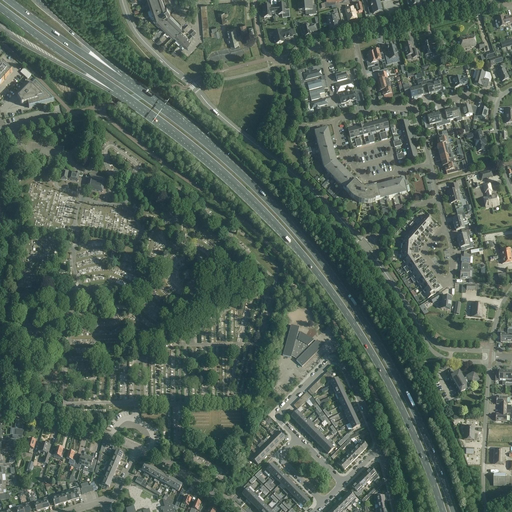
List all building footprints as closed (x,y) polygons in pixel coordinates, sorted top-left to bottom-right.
[(163,8),(160,0),(147,0),(154,19),(172,37),(173,36),(179,29),(179,30),(181,28),(168,15),(170,13),(166,7),(163,8)] [(371,8),(373,15),(382,12),(380,5),(379,1),(378,0),(369,0),(367,1),(369,8),(371,8)] [(309,16),(316,15),(315,6),(312,6),(311,2),(304,2),(304,3),(298,4),(299,11),(305,10),(305,11),(308,11),(309,16)] [(348,21),(357,19),(355,13),(363,11),(361,3),(356,5),(356,6),(348,8),(348,6),(345,7),(346,9),(345,9),(348,21)] [(274,8),(275,14),(278,13),(278,15),(286,14),(285,4),(277,5),(278,7),(274,8)] [(275,14),(274,8),(270,8),(270,6),(263,7),(264,18),(271,17),(271,14),(275,14)] [(218,13),(220,24),(228,22),(227,18),(225,19),(224,12),(218,13)] [(339,20),(338,14),(334,15),(335,17),(328,18),(329,22),(327,22),(328,26),(329,25),(330,29),(338,27),(336,21),(339,20)] [(497,18),(498,21),(496,21),(495,22),(497,28),(498,28),(507,26),(507,25),(511,23),(511,16),(505,19),(504,16),(497,18)] [(309,25),(302,27),(303,31),(302,31),(302,32),(302,34),(303,35),(304,35),(304,37),(311,35),(311,33),(317,31),(315,25),(309,26),(309,25)] [(231,49),(240,47),(238,41),(241,40),(240,36),(237,36),(235,28),(227,30),(229,38),(227,39),(228,43),(230,42),(231,49)] [(177,40),(183,33),(179,30),(179,29),(173,36),(177,40)] [(158,41),(165,33),(162,30),(155,38),(158,41)] [(283,39),(293,37),(291,30),(281,32),(281,31),(273,33),(276,44),(284,42),(283,39)] [(181,43),(187,37),(183,33),(177,40),(181,43)] [(459,38),(461,49),(468,48),(470,47),(476,46),(474,35),(459,38)] [(187,37),(181,43),(185,47),(191,41),(187,37)] [(438,41),(443,57),(447,56),(442,40),(438,41)] [(501,48),(508,46),(509,49),(511,47),(511,44),(510,45),(509,40),(499,43),(501,48)] [(423,52),(425,56),(433,54),(432,52),(437,50),(435,45),(433,46),(431,47),(429,41),(421,43),(423,48),(422,48),(423,52)] [(417,50),(413,51),(411,43),(403,45),(406,57),(412,55),(413,59),(419,57),(417,50)] [(398,60),(397,54),(396,50),(395,46),(387,48),(388,50),(387,50),(387,51),(388,51),(388,52),(388,53),(388,54),(385,54),(384,54),(387,65),(391,64),(391,62),(398,60)] [(373,51),(372,52),(373,53),(376,61),(377,61),(379,61),(382,63),(383,64),(385,63),(385,62),(383,54),(380,55),(379,50),(376,49),(376,50),(373,51)] [(377,62),(377,61),(376,61),(373,53),(372,52),(369,53),(367,55),(369,56),(371,64),(377,62)] [(493,52),(484,54),(484,55),(486,60),(495,57),(493,52)] [(501,56),(489,60),(491,66),(503,62),(501,56)] [(0,85),(6,78),(5,78),(10,72),(2,64),(0,65),(0,85)] [(502,82),(508,78),(503,69),(501,67),(497,69),(499,72),(497,73),(502,82)] [(23,76),(27,79),(28,78),(31,75),(27,71),(24,68),(21,71),(20,73),(23,76)] [(378,81),(388,78),(385,70),(378,72),(378,75),(379,80),(378,81)] [(322,76),(321,71),(311,73),(310,71),(306,72),(307,74),(303,75),(305,81),(322,76)] [(335,76),(336,78),(337,82),(347,80),(346,76),(345,73),(335,76)] [(476,80),(475,79),(473,85),(480,86),(487,88),(489,81),(484,79),(485,78),(477,76),(476,80)] [(461,77),(453,79),(454,82),(453,82),(455,88),(462,86),(462,85),(468,84),(467,77),(462,78),(461,77)] [(433,84),(435,93),(441,91),(439,86),(442,86),(440,78),(435,80),(435,83),(433,84)] [(320,80),(307,84),(309,91),(322,87),(320,80)] [(354,81),(335,86),(337,93),(346,91),(346,93),(350,92),(349,90),(356,89),(354,81)] [(435,93),(433,84),(430,85),(428,82),(428,81),(423,83),(425,90),(428,90),(429,94),(435,93)] [(35,83),(31,87),(30,86),(18,99),(22,105),(27,104),(29,108),(36,106),(36,105),(40,104),(40,105),(52,101),(35,84),(36,83),(35,83)] [(415,88),(417,97),(423,96),(422,91),(425,90),(423,83),(418,84),(418,85),(418,88),(415,88)] [(379,92),(380,92),(390,89),(391,89),(389,84),(379,86),(379,88),(378,88),(379,92)] [(417,97),(415,88),(412,89),(411,87),(411,86),(409,87),(408,84),(403,86),(403,88),(405,95),(410,94),(412,99),(417,97)] [(323,89),(309,93),(311,101),(320,99),(319,95),(325,93),(323,89)] [(390,89),(380,92),(382,91),(383,96),(384,96),(385,99),(393,97),(392,94),(390,89)] [(356,101),(354,92),(339,96),(341,104),(356,101)] [(326,99),(311,103),(312,109),(328,105),(326,99)] [(313,110),(311,110),(309,105),(306,106),(308,115),(309,116),(316,114),(316,113),(314,114),(313,110)] [(474,114),(476,108),(472,107),(471,107),(471,106),(469,107),(469,106),(462,107),(463,113),(464,113),(465,116),(473,114),(474,114)] [(476,108),(474,114),(477,115),(477,117),(485,119),(486,115),(487,116),(488,110),(481,108),(481,109),(476,108)] [(450,111),(453,120),(455,119),(457,121),(457,122),(462,120),(460,114),(458,114),(456,109),(450,111)] [(453,120),(450,111),(445,113),(446,117),(443,118),(445,125),(450,124),(450,123),(450,120),(453,120)] [(433,116),(435,124),(438,123),(440,126),(445,125),(443,118),(440,119),(439,114),(433,116)] [(435,124),(433,116),(427,117),(429,122),(426,123),(428,130),(433,128),(432,128),(433,125),(435,124)] [(380,121),(382,130),(389,128),(386,119),(380,121)] [(382,130),(380,121),(373,123),(376,132),(382,130)] [(400,130),(409,127),(408,121),(399,123),(400,130)] [(376,132),(373,123),(367,124),(369,133),(376,132)] [(369,133),(367,124),(361,126),(363,135),(369,133)] [(363,135),(361,126),(354,128),(357,137),(363,135)] [(402,136),(411,134),(409,127),(400,130),(402,136)] [(357,137),(354,128),(348,130),(350,139),(357,137)] [(314,133),(324,169),(349,194),(348,195),(355,201),(356,202),(364,204),(367,204),(372,204),(375,203),(375,202),(406,194),(403,182),(376,189),(376,187),(364,190),(356,182),(354,183),(335,163),(326,130),(314,133)] [(483,138),(481,131),(465,135),(466,140),(474,138),(474,140),(476,148),(476,147),(477,152),(486,150),(485,145),(486,145),(484,137),(483,138)] [(404,142),(413,140),(411,134),(402,136),(404,142)] [(437,146),(447,143),(445,136),(446,136),(446,135),(445,135),(437,137),(438,140),(437,140),(439,145),(437,146)] [(405,149),(414,146),(413,140),(404,142),(405,149)] [(407,155),(416,153),(414,146),(405,149),(407,155)] [(440,157),(448,154),(451,154),(450,148),(438,151),(440,157)] [(416,153),(407,155),(409,162),(418,159),(416,153)] [(452,164),(443,167),(444,167),(446,172),(447,175),(458,172),(457,168),(454,169),(452,164)] [(491,170),(479,173),(481,181),(487,180),(487,179),(493,178),(491,170)] [(80,174),(70,172),(69,180),(78,182),(80,174)] [(89,176),(86,189),(102,192),(105,181),(105,180),(89,176)] [(450,185),(451,191),(447,192),(448,197),(449,197),(451,204),(460,201),(457,190),(459,190),(457,183),(450,185)] [(485,193),(486,193),(487,197),(483,198),(486,209),(499,205),(497,195),(491,196),(490,192),(492,192),(490,183),(483,185),(485,193)] [(453,222),(454,225),(463,223),(462,220),(464,219),(465,218),(464,213),(457,215),(458,218),(453,219),(453,221),(453,222)] [(421,221),(430,229),(430,228),(428,227),(430,224),(432,226),(434,224),(432,222),(430,220),(431,218),(428,215),(426,217),(425,216),(421,221)] [(415,223),(426,233),(424,231),(426,228),(428,230),(430,229),(421,221),(419,219),(415,223)] [(461,233),(469,231),(466,222),(463,223),(454,225),(455,229),(456,231),(461,230),(461,233)] [(411,228),(421,237),(422,237),(420,236),(422,233),(424,234),(426,233),(415,223),(411,228)] [(407,232),(417,242),(418,242),(416,240),(418,237),(420,239),(421,237),(411,228),(407,232)] [(457,239),(458,243),(469,240),(468,236),(469,236),(470,236),(469,231),(461,233),(462,235),(457,237),(458,239),(457,239)] [(417,242),(407,232),(403,237),(405,238),(411,245),(412,245),(414,242),(416,243),(417,242)] [(402,250),(414,251),(414,249),(411,248),(412,245),(411,245),(405,238),(403,241),(402,250)] [(471,243),(470,243),(469,240),(458,243),(459,246),(460,246),(460,248),(465,247),(466,250),(473,248),(472,243),(471,243)] [(501,257),(511,256),(510,249),(500,251),(501,257)] [(414,251),(402,250),(401,259),(403,262),(411,256),(411,253),(414,253),(414,251)] [(461,267),(468,267),(468,265),(470,265),(470,256),(466,256),(466,255),(461,255),(461,262),(461,267)] [(406,267),(414,261),(416,260),(415,258),(413,260),(411,256),(403,262),(406,267)] [(511,258),(511,256),(501,257),(502,264),(511,262),(511,258)] [(410,272),(417,266),(420,265),(418,263),(416,265),(414,261),(406,267),(410,272)] [(413,277),(421,271),(423,270),(422,268),(420,270),(417,266),(410,272),(413,277)] [(468,267),(461,267),(461,272),(460,272),(460,279),(466,279),(469,279),(470,270),(468,270),(468,267)] [(416,282),(424,276),(426,275),(425,273),(423,275),(421,271),(413,277),(416,282)] [(505,273),(497,274),(498,281),(503,281),(503,282),(506,282),(505,273)] [(420,287),(427,281),(430,280),(428,278),(426,280),(424,276),(416,282),(420,287)] [(423,292),(431,286),(433,285),(432,283),(430,285),(427,281),(420,287),(423,292)] [(431,286),(423,292),(428,299),(436,294),(434,291),(436,290),(435,288),(433,290),(431,286)] [(437,295),(430,300),(433,303),(439,299),(437,295)] [(439,307),(440,308),(441,308),(441,309),(450,310),(451,298),(450,298),(450,297),(449,296),(448,296),(447,297),(443,297),(442,302),(441,302),(441,303),(440,303),(439,304),(439,307)] [(472,303),(471,317),(482,318),(483,304),(472,303)] [(428,313),(423,305),(423,304),(419,307),(421,310),(424,315),(428,313)] [(291,325),(289,332),(283,356),(291,358),(291,356),(297,360),(296,361),(302,367),(323,347),(322,346),(324,344),(321,341),(319,343),(317,341),(315,342),(314,341),(314,340),(300,333),(300,332),(300,333),(298,332),(299,328),(291,325)] [(501,343),(507,343),(507,334),(505,334),(505,333),(498,333),(497,341),(501,341),(501,343)] [(506,386),(506,383),(506,372),(500,371),(500,373),(496,373),(496,381),(502,381),(502,386),(506,386)] [(452,377),(452,378),(461,393),(468,389),(467,387),(471,385),(471,386),(478,381),(474,374),(467,378),(466,377),(462,379),(459,374),(458,374),(457,374),(456,374),(455,375),(454,376),(453,376),(452,377)] [(330,382),(333,389),(340,385),(337,379),(330,382)] [(333,389),(336,394),(343,391),(340,385),(333,389)] [(336,394),(338,400),(346,397),(343,391),(336,394)] [(338,400),(341,406),(349,403),(346,397),(338,400)] [(501,409),(511,410),(511,406),(507,406),(508,397),(497,397),(497,405),(500,405),(501,406),(501,409)] [(341,406),(344,412),(351,408),(349,403),(341,406)] [(344,412),(347,418),(354,414),(351,408),(344,412)] [(511,410),(501,409),(501,413),(500,414),(497,414),(496,422),(507,422),(507,414),(511,414),(511,410)] [(296,422),(302,416),(297,411),(291,417),(296,422)] [(347,418),(349,424),(357,420),(354,414),(347,418)] [(302,416),(296,422),(301,426),(307,421),(302,416)] [(305,431),(311,425),(313,423),(308,419),(307,421),(301,426),(305,431)] [(360,426),(357,420),(349,424),(352,430),(360,426)] [(310,436),(316,430),(311,425),(305,431),(310,436)] [(464,427),(464,432),(462,432),(462,435),(464,435),(464,440),(474,441),(475,427),(464,427)] [(316,430),(310,436),(314,440),(320,435),(316,430)] [(273,436),(280,443),(285,438),(278,431),(274,435),(273,436)] [(274,435),(272,433),(271,435),(272,436),(269,440),(276,447),(280,443),(273,436),(274,435)] [(314,440),(319,445),(325,439),(320,435),(314,440)] [(35,446),(34,446),(36,441),(33,440),(33,439),(30,438),(29,439),(28,444),(25,443),(23,448),(27,449),(27,448),(30,449),(29,453),(32,454),(33,450),(34,450),(35,446)] [(264,444),(271,452),(276,447),(269,440),(267,438),(263,442),(265,444),(264,444)] [(323,450),(329,444),(325,439),(319,445),(323,450)] [(359,444),(358,443),(356,445),(357,447),(363,452),(367,448),(367,447),(368,446),(364,441),(362,442),(359,444)] [(260,449),(267,456),(271,452),(264,444),(265,444),(263,442),(262,444),(263,445),(260,449)] [(42,443),(42,445),(39,444),(36,453),(40,454),(40,452),(44,453),(43,456),(44,457),(42,463),(48,465),(52,451),(49,450),(51,446),(42,443)] [(329,444),(323,450),(328,454),(334,448),(329,444)] [(351,450),(352,451),(353,451),(358,457),(363,452),(357,447),(356,445),(351,450)] [(60,449),(60,448),(58,447),(57,448),(56,448),(54,456),(53,458),(62,460),(64,453),(62,453),(63,449),(60,449)] [(255,453),(262,460),(267,456),(260,449),(256,453),(255,453)] [(110,456),(121,460),(123,454),(113,450),(110,456)] [(495,450),(495,464),(504,465),(505,450),(495,450)] [(75,453),(72,452),(71,451),(70,451),(69,451),(68,451),(66,459),(70,460),(68,464),(70,465),(68,471),(72,472),(73,470),(73,467),(74,465),(75,461),(73,461),(74,458),(73,458),(75,453)] [(256,453),(255,451),(253,453),(255,454),(251,458),(258,465),(262,460),(255,453),(256,453)] [(334,463),(344,453),(342,451),(332,460),(334,463)] [(346,454),(348,456),(354,461),(358,457),(353,451),(352,451),(350,454),(348,452),(346,454)] [(84,466),(87,457),(81,455),(81,457),(77,456),(74,467),(80,469),(81,465),(84,466)] [(111,462),(118,465),(121,460),(110,456),(110,458),(112,459),(111,462)] [(342,459),(343,460),(349,466),(354,461),(348,456),(345,458),(344,457),(342,459)] [(87,457),(84,466),(83,470),(93,473),(96,461),(93,460),(93,458),(87,457)] [(344,471),(349,466),(343,460),(341,463),(339,462),(337,464),(344,471)] [(118,465),(111,462),(109,466),(108,465),(107,467),(116,471),(118,465)] [(143,476),(145,477),(151,467),(145,464),(142,471),(145,473),(143,476)] [(271,475),(277,469),(272,464),(267,470),(271,475)] [(106,473),(114,476),(116,471),(107,467),(106,467),(104,472),(106,473)] [(149,475),(152,477),(156,470),(157,469),(154,467),(153,468),(151,467),(145,477),(147,478),(149,475)] [(277,469),(271,475),(276,480),(282,474),(277,469)] [(370,469),(366,473),(371,479),(374,477),(375,478),(377,476),(370,469)] [(156,483),(156,482),(161,473),(156,470),(152,477),(155,479),(154,481),(156,483)] [(114,476),(106,473),(105,477),(102,476),(101,478),(111,482),(114,476)] [(167,476),(161,473),(156,482),(158,484),(159,481),(163,483),(167,476)] [(361,478),(367,484),(369,481),(371,483),(373,481),(371,479),(366,473),(361,478)] [(282,474),(276,480),(280,484),(286,478),(282,474)] [(494,474),(493,487),(506,487),(509,487),(509,477),(506,477),(506,475),(494,474)] [(172,479),(167,476),(163,483),(166,485),(164,487),(166,488),(172,479)] [(135,482),(140,485),(144,480),(141,479),(138,477),(137,480),(135,482)] [(101,478),(99,483),(103,485),(102,488),(106,490),(108,487),(109,488),(111,482),(101,478)] [(286,478),(280,484),(285,489),(291,483),(286,478)] [(357,483),(362,488),(364,486),(366,488),(368,485),(367,484),(361,478),(357,483)] [(173,489),(177,482),(178,481),(174,479),(174,480),(172,479),(166,488),(168,489),(170,487),(173,489)] [(182,485),(177,482),(173,489),(178,492),(181,488),(182,488),(183,486),(182,485)] [(291,483),(285,489),(290,493),(295,487),(291,483)] [(362,489),(362,488),(357,483),(352,487),(353,489),(352,491),(356,496),(358,494),(357,493),(360,491),(361,492),(363,490),(362,489)] [(0,497),(9,496),(8,494),(5,495),(5,494),(3,494),(3,490),(6,490),(5,487),(0,487),(0,497)] [(295,487),(290,493),(294,498),(300,492),(295,487)] [(70,493),(73,501),(79,500),(79,499),(78,496),(81,495),(79,488),(73,490),(74,492),(70,493)] [(247,499),(253,494),(248,489),(242,495),(247,499)] [(73,501),(70,493),(67,494),(66,492),(64,493),(67,502),(72,501),(72,502),(73,501)] [(300,492),(294,498),(299,502),(305,497),(300,492)] [(42,511),(43,510),(41,502),(37,503),(36,501),(35,502),(32,493),(28,495),(31,503),(33,510),(36,509),(37,511),(42,510),(42,511)] [(62,504),(67,502),(64,493),(61,493),(62,495),(59,497),(61,505),(62,505),(62,504)] [(345,497),(350,503),(353,500),(354,502),(356,500),(349,493),(345,497)] [(247,499),(251,504),(257,498),(253,494),(247,499)] [(377,505),(385,504),(384,497),(383,494),(374,496),(375,499),(376,498),(377,501),(375,502),(375,505),(377,504),(377,505)] [(60,505),(61,505),(59,497),(58,495),(49,497),(51,504),(54,504),(55,506),(60,505)] [(186,505),(188,506),(191,499),(185,496),(181,507),(184,509),(186,505)] [(48,505),(51,504),(49,497),(43,499),(40,500),(41,502),(43,510),(44,510),(44,509),(49,508),(48,505)] [(305,497),(299,502),(303,507),(309,501),(305,497)] [(340,502),(347,509),(352,504),(350,503),(345,497),(340,502)] [(256,509),(262,503),(257,498),(251,504),(256,509)] [(176,511),(174,506),(166,501),(163,499),(165,507),(160,508),(161,511),(163,511),(162,511),(176,511)] [(267,507),(273,501),(270,499),(264,505),(267,507)] [(195,501),(192,508),(190,511),(195,511),(196,511),(196,510),(199,511),(200,508),(199,507),(201,503),(195,501)] [(335,506),(341,511),(344,511),(347,509),(340,502),(335,506)] [(30,511),(33,510),(31,503),(25,504),(22,506),(22,508),(23,511),(30,511)] [(259,511),(261,511),(266,507),(262,503),(256,509),(259,511)]
